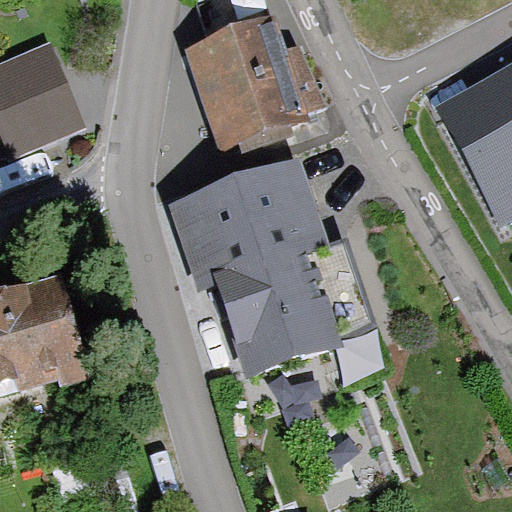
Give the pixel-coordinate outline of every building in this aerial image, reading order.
[(193,0),(211,48),(186,57),(222,160),(311,129),(308,120),(325,114),(303,52),(288,57),(277,26),(273,27),(263,0),(193,0)] [(88,134),(50,47),(0,68),(0,142),(11,167),(88,134)] [(511,73),(435,116),(500,233),(511,226),(511,73)] [(299,161),(166,206),(196,294),(213,289),(244,379),(322,352),(333,383),(384,366),(342,243),(329,248),(299,161)] [(62,286),(0,304),(0,407),(60,390),(62,397),(92,389),(62,286)]
